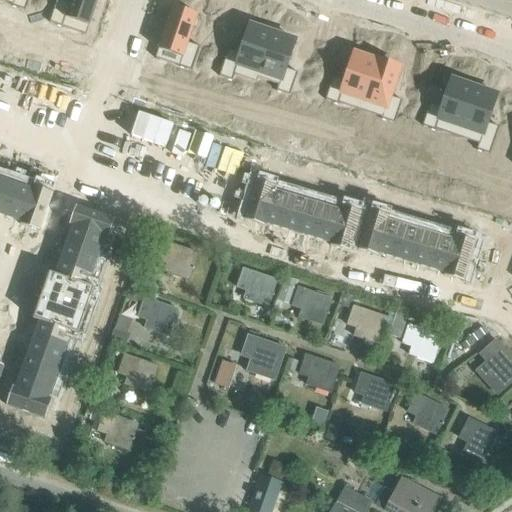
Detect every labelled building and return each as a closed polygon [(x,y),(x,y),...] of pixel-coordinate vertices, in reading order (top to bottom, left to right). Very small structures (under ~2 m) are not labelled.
[(13,0),(12,7),(25,11),(28,0),(13,0)] [(59,0),(57,0),(49,23),(63,28),(66,19),(89,27),(97,0),(70,0),(69,3),(59,0)] [(173,7),(158,50),(181,58),(178,67),(191,72),(200,48),(188,43),(197,15),(173,7)] [(228,50),(220,72),(234,77),(237,67),(259,74),(273,33),(250,26),(240,54),(228,50)] [(273,33),(259,74),(280,81),(277,91),(290,96),(298,73),(285,69),(295,41),(273,33)] [(333,78),(325,100),(338,105),(342,95),(363,102),(377,61),(355,54),(345,82),(333,78)] [(377,61),(363,102),(385,109),(381,119),(394,124),(402,101),(390,97),(400,69),(377,61)] [(430,104),(422,127),(435,131),(439,121),(460,128),(474,88),(451,80),(442,108),(430,104)] [(474,88),(460,128),(482,136),(478,146),(491,151),(499,128),(487,124),(497,95),(474,88)] [(274,145),(278,133),(264,129),(260,141),(274,145)] [(0,151),(0,160),(5,163),(8,154),(0,151)] [(8,154),(5,163),(15,166),(18,157),(8,154)] [(272,159),(269,168),(279,171),(282,162),(272,159)] [(32,162),(29,171),(39,174),(42,166),(32,162)] [(282,162),(279,171),(289,174),(292,165),(282,162)] [(42,166),(39,174),(49,178),(52,169),(42,166)] [(306,170),(303,178),(314,181),(316,173),(306,170)] [(316,173),(314,181),(324,184),(327,176),(316,173)] [(0,178),(0,216),(5,218),(16,184),(0,178)] [(340,180),(338,189),(348,192),(351,183),(340,180)] [(257,181),(245,220),(264,225),(264,224),(274,189),(275,187),(257,181)] [(351,183),(348,192),(359,195),(361,186),(351,183)] [(16,184),(5,218),(21,224),(33,190),(16,184)] [(21,224),(20,226),(39,232),(52,194),(34,187),(33,190),(21,224)] [(274,189),(264,224),(281,229),(291,195),(274,189)] [(383,193),(381,201),(391,204),(393,196),(383,193)] [(291,195),(281,229),(298,234),(308,200),(291,195)] [(393,196),(391,204),(401,207),(404,199),(393,196)] [(308,200),(298,234),(315,239),(325,205),(308,200)] [(418,203),(415,212),(425,215),(428,206),(418,203)] [(325,205),(315,239),(332,244),(342,210),(325,205)] [(428,206),(425,215),(436,218),(438,209),(428,206)] [(75,207),(69,225),(71,226),(105,238),(107,239),(114,220),(75,207)] [(332,244),(332,246),(350,251),(361,213),(343,207),(342,210),(332,244)] [(370,211),(358,249),(376,255),(377,253),(387,219),(388,216),(370,211)] [(452,213),(450,222),(460,225),(462,216),(452,213)] [(462,216),(460,225),(470,228),(473,219),(462,216)] [(387,219),(377,253),(394,258),(404,224),(387,219)] [(404,224),(394,258),(411,263),(421,229),(404,224)] [(71,226),(65,243),(99,254),(105,238),(71,226)] [(421,229),(411,263),(428,268),(438,234),(421,229)] [(125,233),(121,243),(130,246),(133,236),(125,233)] [(438,234),(428,268),(445,273),(455,239),(438,234)] [(445,273),(444,275),(463,281),(474,242),(456,236),(455,239),(445,273)] [(163,273),(189,282),(198,254),(163,242),(156,262),(166,265),(163,273)] [(65,243),(59,259),(93,271),(99,254),(65,243)] [(121,243),(117,253),(126,256),(130,246),(121,243)] [(226,255),(221,269),(229,271),(234,258),(226,255)] [(59,259),(54,276),(87,287),(93,271),(59,259)] [(150,282),(154,269),(140,264),(136,277),(150,282)] [(113,267),(109,277),(118,280),(121,270),(113,267)] [(243,300),(268,309),(278,281),(243,269),(236,289),(245,292),(243,300)] [(52,275),(36,321),(38,321),(71,333),(81,336),(97,291),(87,287),(54,276),(52,275)] [(109,277),(106,287),(114,290),(118,280),(109,277)] [(295,282),(284,278),(278,297),(289,301),(295,282)] [(141,291),(129,287),(124,301),(136,305),(141,291)] [(300,311),(298,319),(323,327),(332,300),(297,288),(291,308),(300,311)] [(103,294),(101,300),(110,303),(112,297),(103,294)] [(348,308),(350,299),(341,296),(338,306),(348,308)] [(144,329),(169,338),(179,310),(144,298),(137,319),(146,322),(144,329)] [(101,300),(99,306),(107,309),(110,303),(101,300)] [(99,306),(97,313),(105,316),(107,309),(99,306)] [(353,338),(378,347),(387,318),(353,307),(346,327),(355,330),(353,338)] [(396,313),(388,336),(399,340),(407,317),(396,313)] [(94,320),(92,326),(100,329),(103,323),(94,320)] [(38,321),(32,338),(65,350),(71,333),(38,321)] [(411,348),(408,357),(433,365),(442,337),(408,325),(401,345),(411,348)] [(92,326),(90,332),(98,335),(100,329),(92,326)] [(110,342),(127,347),(130,337),(114,331),(110,342)] [(90,332),(88,338),(96,341),(98,335),(90,332)] [(241,355),(251,359),(246,372),(275,382),(286,349),(248,336),(241,355)] [(32,338),(26,355),(60,366),(65,350),(32,338)] [(88,338),(84,348),(93,351),(96,341),(88,338)] [(477,373),(497,395),(511,381),(511,359),(496,342),(481,356),(487,363),(477,373)] [(26,355),(20,371),(54,383),(60,366),(26,355)] [(126,379),(124,385),(124,386),(149,395),(159,367),(124,355),(117,375),(126,379)] [(305,386),(331,395),(334,385),(340,367),(315,359),(306,356),(299,377),(308,379),(306,385),(305,386)] [(288,359),(284,371),(293,374),(297,362),(288,359)] [(79,362),(76,372),(84,375),(88,365),(79,362)] [(222,363),(214,386),(228,390),(235,367),(222,363)] [(20,371),(14,388),(48,400),(54,383),(20,371)] [(76,372),(72,382),(81,385),(84,375),(76,372)] [(361,405),(386,413),(395,386),(370,378),(361,375),(354,395),(363,398),(361,405)] [(96,383),(97,402),(111,401),(110,382),(96,383)] [(12,388),(6,406),(44,419),(51,401),(48,400),(14,388),(12,388)] [(412,425),(436,437),(449,411),(425,399),(416,394),(407,414),(415,418),(412,425)] [(67,396),(64,406),(72,409),(76,399),(67,396)] [(64,406),(60,416),(69,419),(72,409),(64,406)] [(98,411),(92,431),(97,433),(106,436),(103,444),(129,453),(139,424),(104,413),(98,411)] [(505,439),(469,421),(460,439),(469,443),(463,456),(489,470),(505,439)] [(335,442),(340,429),(329,425),(324,438),(335,442)] [(385,440),(381,448),(391,452),(394,444),(385,440)] [(448,455),(439,449),(434,458),(443,463),(448,455)] [(71,460),(73,471),(98,468),(96,456),(71,460)] [(287,466),(272,461),(267,475),(281,481),(287,466)] [(268,511),(270,507),(273,508),(282,484),(259,476),(246,511),(268,511)] [(434,511),(441,501),(417,489),(401,481),(394,495),(385,491),(376,508),(383,511),(434,511)] [(337,503),(355,511),(368,511),(373,503),(345,489),(337,503)] [(355,511),(337,503),(332,511),(355,511)]
